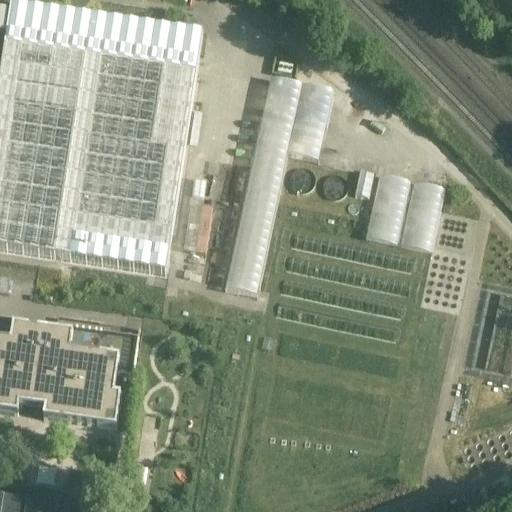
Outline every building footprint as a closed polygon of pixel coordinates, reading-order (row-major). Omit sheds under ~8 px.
[(0,37),(7,39),(0,83),(0,252),(166,278),(203,38),(11,9),(10,16),(0,14),(0,37)] [(226,295),(257,301),(260,291),(287,160),(318,166),(326,131),(263,118),(226,295)] [(0,296),(7,298),(10,282),(0,280),(0,296)] [(0,416),(18,419),(19,410),(45,413),(44,423),(116,433),(121,400),(115,399),(117,378),(134,381),(139,343),(56,331),(56,335),(31,332),(31,328),(0,323),(0,416)] [(97,511),(102,479),(70,475),(66,506),(0,497),(0,511),(97,511)] [(105,493),(117,495),(119,478),(107,477),(105,493)]
